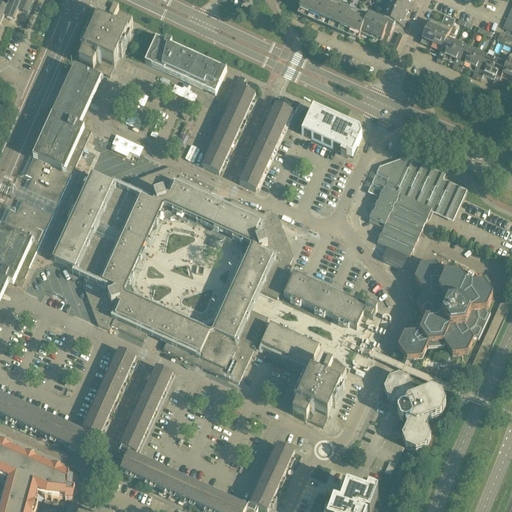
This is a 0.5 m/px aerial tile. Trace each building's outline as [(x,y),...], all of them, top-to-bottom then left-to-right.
[(22,2),(21,2),(16,0),(9,0),(6,9),(8,9),(4,17),(6,18),(6,20),(10,22),(12,19),(15,20),(19,10),(22,2)] [(29,15),(35,0),(22,0),(21,2),(22,2),(19,10),(29,15)] [(309,18),(316,0),(304,0),(298,14),(309,18)] [(319,23),(327,4),(319,1),(319,0),(316,0),(309,18),(319,23)] [(410,13),(412,9),(391,0),(390,0),(387,9),(405,18),(407,12),(410,13)] [(411,3),(412,0),(391,0),(412,9),(414,4),(411,3)] [(329,27),(338,6),(335,5),(334,7),(327,4),(319,23),(329,27)] [(339,31),(347,13),(339,10),(340,7),(338,6),(329,27),(339,31)] [(403,23),(405,18),(387,9),(382,20),(403,30),(405,24),(403,23)] [(349,36),(358,15),(355,14),(354,16),(347,13),(339,31),(349,36)] [(360,16),(358,15),(349,36),(359,40),(361,34),(366,21),(359,18),(360,16)] [(79,66),(110,79),(133,29),(116,22),(117,20),(111,17),(110,20),(106,18),(102,27),(98,25),(79,66)] [(371,38),(378,22),(368,18),(361,34),(371,38)] [(440,28),(438,32),(432,47),(442,51),(446,41),(447,41),(455,22),(444,18),(440,28)] [(378,22),(371,38),(382,43),(383,40),(385,35),(389,37),(390,38),(394,29),(378,22)] [(430,24),(422,42),(432,47),(438,32),(440,28),(430,24)] [(227,73),(171,47),(156,40),(145,65),(216,97),(227,73)] [(449,64),(458,43),(454,41),(453,44),(447,41),(446,41),(442,51),(436,64),(441,66),(443,61),(449,64)] [(457,73),(467,50),(460,47),(461,44),(458,43),(449,64),(454,66),(452,71),(457,73)] [(469,72),(478,51),(474,50),(473,52),(467,50),(457,73),(461,74),(463,70),(469,72)] [(477,81),(486,58),(479,55),(481,52),(478,51),(469,72),(474,75),(472,79),(477,81)] [(488,81),(497,60),(494,58),(493,61),(486,58),(477,81),(480,83),(482,78),(488,81)] [(506,67),(502,77),(511,81),(511,58),(510,58),(508,62),(506,67)] [(502,77),(506,67),(499,64),(500,61),(497,60),(488,81),(493,83),(491,88),(496,90),(502,77)] [(32,181),(27,193),(54,206),(58,208),(91,136),(84,132),(86,128),(88,124),(80,121),(87,105),(99,81),(75,70),(63,95),(54,114),(25,178),(32,181)] [(236,89),(239,91),(203,169),(219,177),(256,97),(247,93),(249,88),(243,86),(246,81),(241,79),(236,89)] [(287,106),(285,111),(276,107),(240,186),(256,194),(292,115),(295,116),(300,106),(295,103),(293,108),(287,106)] [(358,144),(360,140),(358,136),(357,135),(357,134),(356,133),(355,132),(354,133),(353,133),(352,133),(354,130),(313,112),(302,136),(342,154),(341,156),(346,159),(348,156),(350,151),(355,153),(359,144),(358,144)] [(455,220),(460,209),(459,209),(466,195),(441,183),(443,178),(407,162),(396,166),(384,192),(384,191),(369,225),(383,231),(377,246),(387,251),(382,262),(383,264),(400,271),(402,271),(408,260),(410,261),(432,213),(434,213),(453,222),(454,220),(455,220)] [(223,210),(227,200),(223,198),(180,179),(182,175),(170,169),(129,185),(125,193),(93,178),(76,216),(76,217),(77,217),(77,216),(144,246),(143,248),(145,248),(145,247),(157,222),(178,214),(209,228),(214,230),(213,229),(213,228),(215,229),(223,211),(222,210),(222,209),(223,210)] [(264,217),(227,200),(223,210),(222,209),(222,210),(223,211),(215,229),(213,228),(213,229),(214,230),(239,242),(247,263),(232,295),(231,299),(231,298),(232,298),(232,299),(250,308),(251,307),(252,307),(251,308),(252,308),(270,317),(272,313),(292,269),(290,268),(293,259),(278,218),(266,212),(264,217)] [(25,282),(54,218),(22,204),(17,216),(10,213),(0,234),(0,297),(1,295),(7,282),(21,288),(24,282),(25,282)] [(83,286),(98,328),(110,333),(112,329),(148,346),(152,338),(153,336),(154,337),(154,336),(153,335),(161,317),(163,317),(163,316),(162,316),(162,315),(137,304),(129,283),(142,255),(145,247),(145,248),(143,248),(144,246),(77,216),(77,217),(76,217),(73,224),(71,226),(54,263),(86,278),(83,286)] [(410,363),(415,362),(422,362),(427,351),(429,352),(444,351),(446,350),(452,359),(467,357),(493,301),(491,298),(484,289),(475,290),(475,288),(478,288),(477,284),(469,280),(465,282),(467,285),(466,286),(460,279),(445,280),(436,268),(421,269),(414,283),(423,295),(417,309),(424,318),(422,320),(415,334),(416,336),(404,337),(398,351),(407,363),(410,363)] [(363,318),(368,320),(373,322),(377,312),(367,308),(366,311),(293,278),(284,299),(357,332),(363,318)] [(239,387),(270,317),(252,308),(251,308),(252,307),(251,307),(250,308),(232,299),(232,298),(231,298),(231,299),(219,324),(198,332),(167,318),(162,315),(162,316),(163,316),(163,317),(161,317),(153,335),(154,336),(154,337),(153,336),(148,346),(154,348),(239,387)] [(477,381),(511,305),(511,304),(506,304),(500,305),(466,381),(467,382),(472,381),(477,381)] [(261,349),(313,373),(317,365),(314,364),(320,351),(270,328),(261,349)] [(83,432),(100,439),(136,360),(119,352),(83,432)] [(320,367),(317,365),(313,373),(312,376),(311,376),(293,416),(323,430),(346,380),(345,379),(329,372),(330,370),(325,368),(324,368),(323,370),(320,369),(320,367)] [(156,370),(120,449),(137,456),(173,377),(156,369),(156,370)] [(388,402),(390,403),(398,407),(400,410),(399,413),(398,413),(397,415),(401,423),(399,427),(400,432),(405,434),(402,439),(406,449),(416,454),(426,450),(431,440),(427,430),(431,421),(441,418),(446,407),(442,397),(432,393),(422,397),(413,393),(409,382),(402,379),(399,378),(389,382),(384,392),(388,402)] [(442,387),(423,378),(421,382),(440,391),(442,387)] [(82,435),(0,397),(0,418),(81,455),(86,445),(91,448),(93,442),(98,445),(100,439),(83,432),(82,435)] [(0,511),(0,479),(5,482),(5,483),(6,484),(6,483),(8,483),(2,503),(1,502),(1,503),(2,504),(0,511),(36,511),(38,506),(36,505),(37,503),(41,499),(45,500),(44,501),(45,502),(46,500),(51,501),(51,502),(52,502),(52,501),(66,502),(65,504),(66,504),(66,502),(72,503),(79,479),(69,477),(64,475),(64,472),(59,469),(60,469),(59,468),(59,469),(53,467),(51,469),(38,463),(38,460),(33,457),(33,456),(32,457),(27,455),(25,457),(12,451),(12,449),(7,446),(7,445),(6,445),(1,443),(0,443),(0,511)] [(259,511),(258,511),(269,511),(295,456),(278,448),(251,508),(259,511)] [(137,456),(120,449),(118,454),(123,456),(120,461),(125,463),(121,473),(207,511),(258,511),(259,511),(251,508),(249,511),(135,459),(137,456)] [(391,475),(392,473),(395,466),(389,464),(385,473),(391,475)] [(334,507),(331,511),(373,511),(378,498),(367,494),(365,498),(365,499),(362,498),(362,497),(342,490),(336,508),(334,507)]
